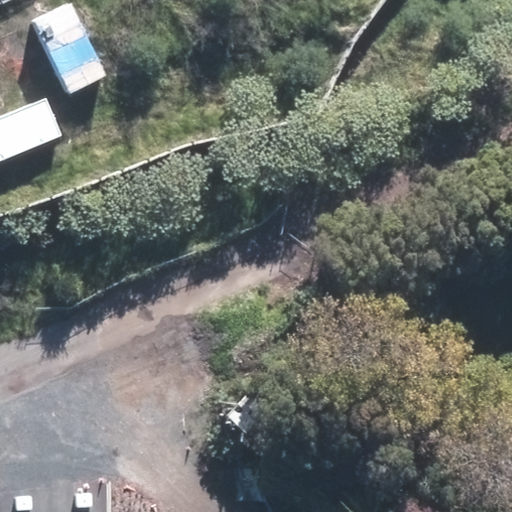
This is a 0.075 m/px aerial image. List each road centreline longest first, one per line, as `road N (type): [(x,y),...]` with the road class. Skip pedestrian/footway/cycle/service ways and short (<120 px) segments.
road 1 (track): [(65,494),(77,418),(117,325),(162,295),(511,151)]
road 2 (unknown): [(65,494),(8,0)]
